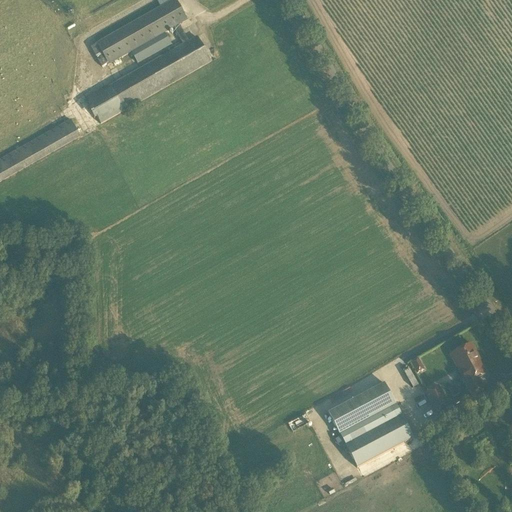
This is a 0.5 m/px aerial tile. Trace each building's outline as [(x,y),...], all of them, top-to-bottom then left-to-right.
[(172,45),(165,33),(173,29),(183,46),(189,42),(179,26),(187,21),(174,0),(173,0),(96,44),(108,66),(131,53),(137,65),(172,45)] [(183,46),(110,87),(87,99),(89,103),(83,106),(84,110),(90,121),(98,117),(101,124),(211,62),(196,38),(189,42),(183,46)] [(475,355),(476,354),(471,345),(454,354),(464,373),(460,374),(472,396),(483,390),(478,379),(485,375),(475,355)] [(424,370),(418,358),(410,363),(416,374),(424,370)] [(409,370),(404,373),(413,388),(418,386),(409,370)] [(328,414),(339,435),(345,446),(394,420),(388,409),(396,405),(384,384),(328,414)] [(436,416),(450,409),(438,386),(425,393),(436,416)] [(394,420),(345,446),(357,469),(414,438),(402,416),(394,420)] [(231,468),(227,470),(231,479),(236,477),(231,468)]
